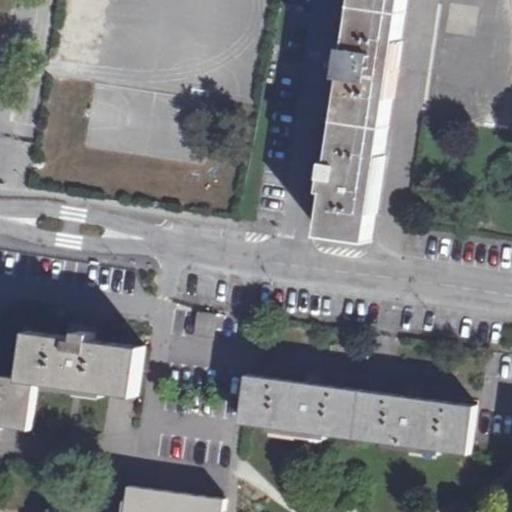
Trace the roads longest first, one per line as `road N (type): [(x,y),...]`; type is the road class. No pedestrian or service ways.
road 1 (residential): [(287,260),(334,0)]
road 2 (residential): [(287,260),(511,292)]
road 3 (track): [(47,0),(21,189)]
road 4 (residential): [(175,244),(75,211),(0,207)]
road 5 (residential): [(0,220),(69,239),(175,244)]
